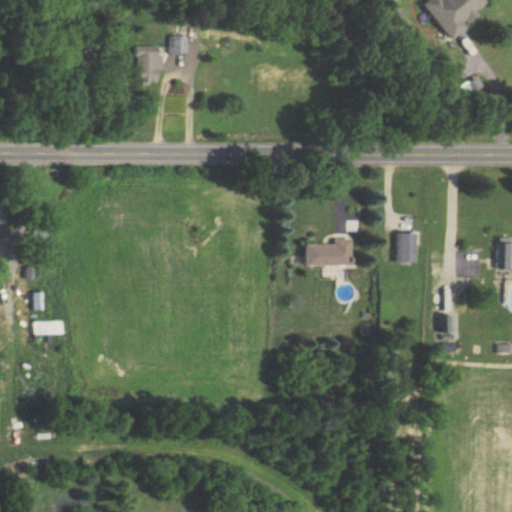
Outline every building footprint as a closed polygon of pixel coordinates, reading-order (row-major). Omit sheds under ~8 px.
[(446,42),(462,28),(459,24),(484,4),(480,0),(422,0),(417,5),(446,42)] [(165,54),(182,54),(182,37),(165,37),(165,54)] [(58,64),(72,63),(71,47),(56,49),(58,64)] [(155,80),(155,48),(130,48),(130,80),(155,80)] [(410,262),(410,233),(391,233),(391,262),(410,262)] [(298,265),(344,265),(344,238),(326,238),(326,244),(298,244),(298,265)] [(496,268),(511,268),(511,238),(496,239),(496,268)] [(31,336),(59,335),(59,319),(40,320),(39,293),(34,293),(35,311),(30,311),(31,336)]
